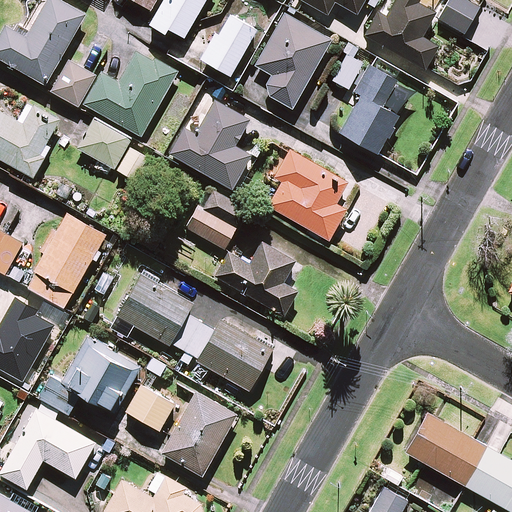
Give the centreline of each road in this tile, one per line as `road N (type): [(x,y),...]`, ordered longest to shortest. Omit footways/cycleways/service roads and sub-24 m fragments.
road 1 (residential): [(511,109),(400,315)]
road 2 (residential): [(400,315),(286,511)]
road 3 (residential): [(400,315),(511,377)]
